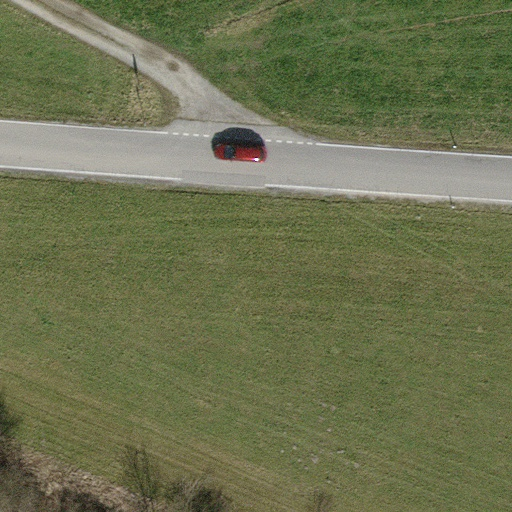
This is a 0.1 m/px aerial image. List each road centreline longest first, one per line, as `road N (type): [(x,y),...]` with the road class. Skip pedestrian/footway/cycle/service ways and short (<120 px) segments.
road 1 (tertiary): [(511,156),(0,126)]
road 2 (track): [(31,0),(271,140)]
